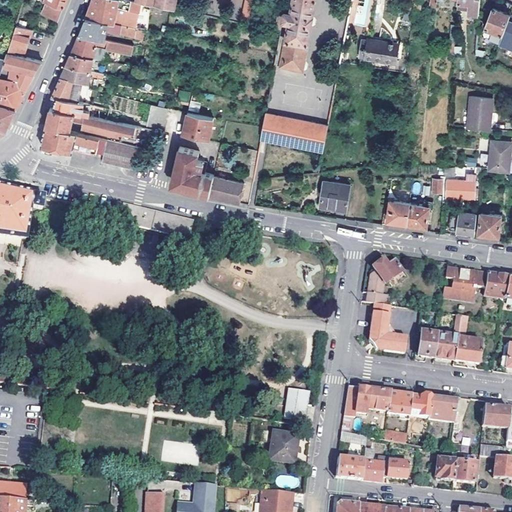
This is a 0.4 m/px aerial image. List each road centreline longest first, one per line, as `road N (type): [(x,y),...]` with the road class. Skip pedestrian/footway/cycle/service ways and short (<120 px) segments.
road 1 (tertiary): [(359,235),(44,172),(7,146)]
road 2 (residential): [(338,364),(511,389)]
road 3 (tertiary): [(7,146),(21,131),(76,0)]
road 4 (tertiary): [(511,257),(359,235)]
road 5 (residential): [(359,235),(338,364)]
road 6 (residential): [(448,498),(320,484)]
road 7 (residential): [(338,364),(320,484)]
